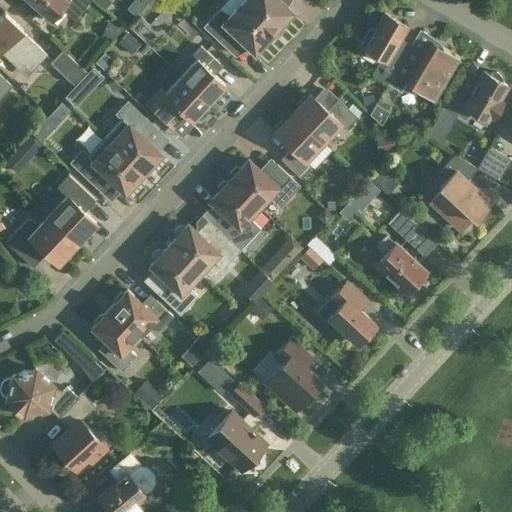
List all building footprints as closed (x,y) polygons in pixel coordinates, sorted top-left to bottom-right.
[(29,0),(51,19),(62,7),(74,18),(89,1),(88,0),(29,0)] [(277,35),(239,0),(226,0),(203,26),(232,53),(240,45),(246,44),(254,52),(265,41),(269,40),(273,38),(276,35),(277,36),(277,35)] [(239,0),(277,35),(278,35),(277,34),(280,31),(281,27),(282,23),(293,11),(284,4),(284,0),(239,0)] [(23,30),(4,12),(0,16),(0,52),(1,53),(19,69),(24,64),(31,71),(47,54),(22,31),(23,30)] [(371,74),(387,83),(408,49),(397,42),(407,25),(384,12),(374,30),(370,27),(361,43),(365,46),(364,47),(381,57),(371,74)] [(411,44),(408,49),(387,83),(398,90),(403,81),(434,99),(459,56),(442,46),(441,47),(435,43),(426,52),(411,44)] [(218,61),(200,45),(192,54),(197,58),(180,76),(208,102),(225,84),(210,70),(218,61)] [(86,71),(62,49),(50,62),(74,84),(86,71)] [(92,85),(101,75),(92,66),(82,76),(92,85)] [(489,73),(483,70),(470,93),(456,84),(443,107),(465,120),(471,110),(487,119),(490,114),(493,116),(503,101),(499,99),(507,85),(502,82),(502,77),(500,74),(496,72),(492,71),(489,73)] [(0,97),(11,85),(0,74),(0,97)] [(160,89),(159,89),(146,103),(172,127),(184,113),(191,120),(208,102),(180,76),(165,93),(160,89)] [(83,95),(73,86),(64,96),(74,105),(83,95)] [(292,112),(323,141),(340,123),(347,129),(358,117),(338,98),(327,110),(310,93),(307,96),(305,94),(296,104),(298,106),(292,112)] [(375,103),(372,93),(361,97),(364,106),(375,103)] [(105,137),(146,175),(150,170),(153,163),(152,162),(160,153),(151,144),(150,138),(146,134),(154,125),(127,101),(115,113),(121,119),(105,137)] [(305,160),(323,141),(292,112),(286,119),(284,117),(275,126),(277,128),(274,131),(292,147),(281,159),(301,178),(312,166),(305,160)] [(43,118),(32,130),(50,146),(61,134),(43,118)] [(42,149),(29,135),(16,148),(29,162),(42,149)] [(140,180),(146,175),(105,137),(88,155),(82,149),(70,162),(97,187),(105,178),(109,182),(115,182),(125,191),(133,182),(134,184),(140,180)] [(477,167),(478,167),(499,180),(511,158),(490,146),(477,167)] [(467,179),(478,167),(477,167),(455,154),(440,169),(448,176),(440,185),(443,188),(430,201),(460,229),(472,215),(475,218),(490,201),(467,179)] [(229,179),(258,207),(268,196),(274,202),(276,199),(282,204),(300,185),(277,164),(266,176),(248,159),(240,167),(235,166),(229,172),(230,177),(229,179)] [(391,179),(380,169),(372,177),(383,187),(391,179)] [(48,215),(77,242),(96,222),(84,211),(95,199),(68,174),(57,187),(66,195),(48,215)] [(217,228),(240,250),(261,228),(249,217),(258,207),(229,179),(227,181),(222,180),(216,186),(218,191),(210,200),(228,216),(217,228)] [(360,210),(379,189),(368,180),(349,200),(339,211),(346,218),(356,207),(360,210)] [(421,228),(401,209),(389,222),(409,241),(421,228)] [(77,242),(48,215),(38,225),(31,218),(27,219),(6,241),(32,266),(46,252),(58,263),(77,242)] [(169,244),(200,272),(212,259),(222,269),(240,250),(217,228),(206,240),(188,223),(186,226),(181,225),(177,226),(174,229),(173,233),(175,237),(169,244)] [(394,242),(386,235),(376,246),(384,253),(373,265),(385,276),(388,274),(406,291),(408,289),(411,291),(419,283),(416,281),(425,270),(395,242),(394,242)] [(239,289),(251,301),(301,248),(288,236),(239,289)] [(187,285),(200,272),(169,244),(163,250),(159,249),(155,250),(152,253),(151,257),(152,261),(150,264),(168,281),(157,293),(180,314),(198,295),(187,285)] [(323,258),(310,247),(300,258),(313,270),(323,258)] [(366,299),(346,281),(319,310),(327,318),(329,317),(358,343),(376,324),(358,308),(366,299)] [(114,302),(109,308),(138,335),(149,323),(158,331),(173,316),(155,299),(147,308),(127,289),(124,291),(120,292),(115,298),(114,302)] [(273,308),(261,297),(250,308),(262,320),(273,308)] [(138,335),(109,308),(104,313),(100,314),(94,320),(94,324),(91,327),(112,346),(104,355),(121,371),(136,355),(127,347),(138,335)] [(312,357),(290,337),(275,354),(283,361),(272,372),(273,373),(265,381),(295,409),(303,400),(304,401),(322,382),(304,366),(312,357)] [(80,364),(88,355),(77,344),(68,353),(80,364)] [(59,417),(78,397),(67,386),(56,398),(51,396),(53,385),(36,368),(12,375),(12,377),(7,378),(2,380),(1,385),(0,390),(3,394),(7,396),(7,399),(24,416),(48,409),(48,407),(58,417),(59,417)] [(263,403),(240,382),(229,393),(252,415),(263,403)] [(91,462),(107,447),(107,438),(100,432),(92,431),(81,419),(95,405),(83,392),(78,397),(59,417),(58,417),(69,428),(52,443),(75,469),(87,458),(91,462)] [(265,442),(232,410),(207,437),(241,468),(265,442)] [(139,464),(130,453),(110,469),(118,479),(98,496),(110,511),(124,511),(125,511),(126,511),(129,511),(141,507),(136,502),(145,494),(143,492),(145,492),(149,490),(151,487),(153,483),(154,479),(154,475),(152,472),(150,469),(146,466),(142,465),(138,465),(139,464)]
